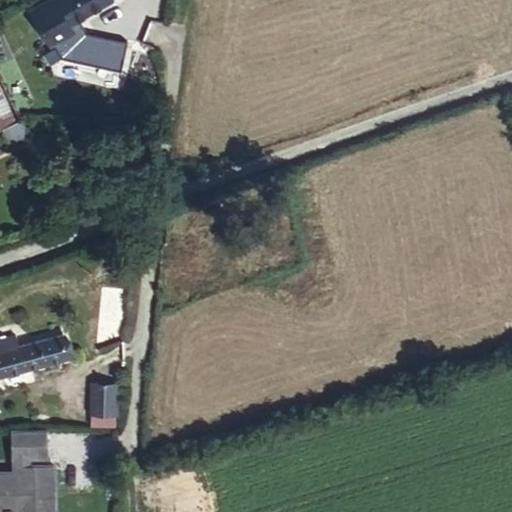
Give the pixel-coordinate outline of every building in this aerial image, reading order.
[(59,35),(109,12),(103,0),(70,0),(49,10),(59,35)] [(0,141),(9,138),(0,115),(0,141)] [(21,158),(15,141),(0,147),(0,151),(5,164),(21,158)] [(0,393),(67,376),(58,342),(24,350),(22,342),(0,347),(0,393)] [(95,456),(120,456),(120,411),(95,411),(95,456)] [(52,454),(20,453),(18,476),(32,477),(50,479),(52,454)] [(31,494),(32,487),(32,477),(18,476),(17,492),(31,494)] [(54,511),(56,489),(32,487),(31,494),(17,492),(0,490),(0,511),(54,511)]
